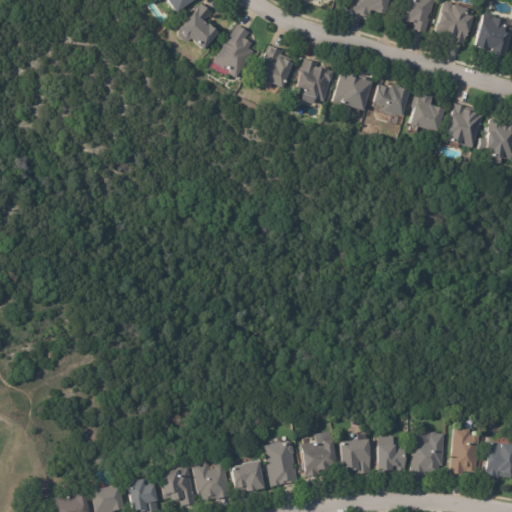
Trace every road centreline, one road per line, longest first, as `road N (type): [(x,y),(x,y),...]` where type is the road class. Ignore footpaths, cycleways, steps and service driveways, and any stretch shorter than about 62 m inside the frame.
road 1 (residential): [(511,88),(293,25),(247,0)]
road 2 (residential): [(300,511),(388,500),(500,511)]
